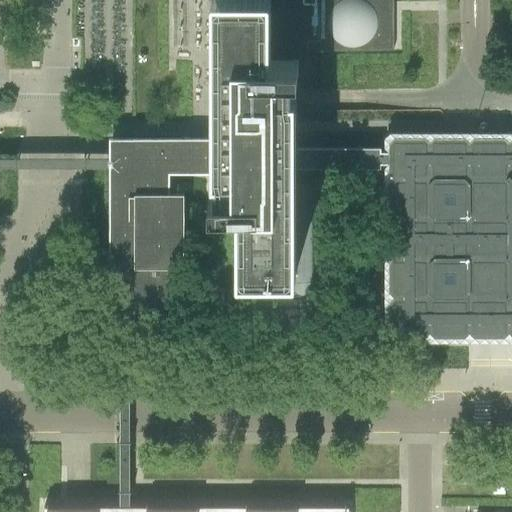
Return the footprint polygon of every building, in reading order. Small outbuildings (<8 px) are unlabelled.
[(315,50),(316,50),(319,50),(393,50),(393,49),(393,2),(392,0),(212,0),(212,130),(212,138),(209,138),(109,138),(109,159),(109,169),(109,173),(109,249),(109,277),(109,286),(109,327),(119,327),(129,327),(134,327),(174,327),(174,275),(174,267),(184,267),(184,198),(184,193),(178,193),(169,193),(169,173),(209,173),(209,172),(212,172),(212,174),(215,174),(215,193),(209,193),(209,207),(237,207),(237,272),(238,272),(238,273),(293,273),(293,272),(294,272),(294,168),(294,164),(294,148),(294,128),(294,92),(292,92),(292,74),(297,74),(297,59),(293,59),(292,50),(314,50),(315,50)] [(511,142),(394,143),(394,332),(511,331),(511,142)] [(294,164),(394,165),(394,148),(294,148),(294,164)] [(109,159),(0,158),(0,168),(83,169),(109,169),(109,159)] [(129,506),(129,327),(119,327),(119,506),(129,506)]
